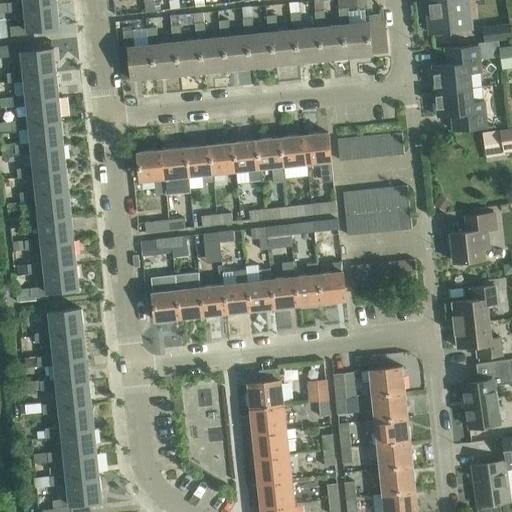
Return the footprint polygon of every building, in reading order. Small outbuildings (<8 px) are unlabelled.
[(10,12),(27,10),(26,6),(59,2),(58,0),(25,0),(26,1),(10,3),(10,12)] [(145,0),(147,12),(156,11),(155,0),(145,0)] [(323,0),(314,0),(316,11),(324,9),(323,0)] [(338,0),(339,8),(349,7),(355,7),(354,0),(338,0)] [(426,0),(430,33),(473,29),(469,0),(426,0)] [(26,6),(27,10),(28,25),(12,27),(13,36),(30,34),(30,31),(62,28),(59,2),(26,6)] [(299,2),(290,3),(291,13),(300,12),(299,2)] [(0,13),(10,12),(10,3),(0,3),(0,13)] [(242,7),(243,18),(253,17),(252,7),(242,7)] [(346,25),(351,57),(374,54),(370,22),(351,24),(349,7),(339,8),(341,25),(346,25)] [(322,28),(326,59),(351,57),(346,25),(341,25),(327,27),(326,9),(324,9),(324,10),(316,11),(318,28),(322,28)] [(194,13),(196,23),(204,22),(204,12),(194,13)] [(298,30),(302,61),(326,59),(322,28),(318,28),(303,29),(301,12),(300,12),(291,13),(293,30),(298,30)] [(171,15),(172,25),(180,24),(179,15),(171,15)] [(275,32),(280,64),(302,61),(298,30),(293,30),(279,32),(277,15),(268,15),(269,33),(275,32)] [(250,35),(255,66),(280,64),(275,32),(269,33),(254,34),(253,17),(243,18),(245,35),(250,35)] [(228,37),(231,69),(255,66),(250,35),(245,35),(231,37),(229,19),(226,20),(220,20),(222,37),(228,37)] [(202,40),(206,71),(231,69),(228,37),(222,37),(207,39),(205,22),(196,23),(197,40),(202,40)] [(482,26),(484,42),(511,38),(511,28),(511,23),(482,26)] [(178,42),(182,74),(206,71),(202,40),(197,40),(196,40),(183,42),(182,24),(180,24),(172,25),(174,43),(178,42)] [(148,28),(150,45),(155,45),(158,76),(182,74),(178,42),(174,43),(160,44),(158,27),(155,27),(148,28)] [(134,29),(124,30),(126,47),(130,47),(133,79),(158,76),(155,45),(150,45),(136,47),(134,29)] [(511,67),(511,43),(501,44),(502,68),(511,67)] [(11,44),(0,45),(0,57),(12,56),(11,44)] [(434,65),(436,89),(473,87),(472,73),(482,73),(480,45),(446,49),(448,64),(434,65)] [(126,47),(119,48),(120,61),(122,80),(133,79),(130,47),(126,47)] [(10,83),(26,81),(26,76),(58,72),(55,49),(23,52),(23,55),(25,72),(9,74),(10,83)] [(12,107),(29,105),(28,100),(60,96),(58,72),(26,76),(26,81),(28,95),(11,98),(12,107)] [(473,87),(436,89),(439,117),(453,116),(454,131),(488,128),(486,101),(474,102),(473,87)] [(15,131),(31,129),(31,124),(63,120),(60,96),(28,100),(29,105),(30,119),(14,121),(15,131)] [(17,155),(34,152),(33,147),(66,144),(63,120),(31,124),(31,129),(33,143),(16,145),(17,153),(17,155)] [(14,121),(0,122),(0,129),(0,133),(15,131),(14,121)] [(501,130),(504,152),(511,150),(511,128),(508,129),(501,130)] [(501,130),(483,133),(486,157),(505,154),(504,152),(501,130)] [(329,132),(304,135),(307,163),(320,162),(322,178),(333,177),(329,132)] [(402,132),(391,133),(394,154),(404,153),(402,132)] [(391,133),(380,135),(383,155),(394,154),(391,133)] [(304,135),(281,137),(284,166),(307,163),(304,135)] [(380,135),(369,136),(372,156),(383,155),(380,135)] [(369,136),(359,137),(362,157),(372,156),(369,136)] [(281,137),(257,139),(260,168),(272,167),(274,183),(286,182),(284,166),(281,137)] [(359,137),(348,138),(351,159),(362,157),(359,137)] [(351,159),(348,138),(337,140),(340,160),(351,159)] [(257,139),(235,142),(238,171),(248,169),(249,178),(261,177),(260,168),(257,139)] [(235,142),(210,144),(213,173),(238,171),(235,142)] [(20,178),(36,176),(35,171),(68,167),(66,144),(33,147),(34,152),(35,167),(19,169),(20,178)] [(210,144),(186,147),(189,175),(201,174),(202,183),(214,181),(213,173),(210,144)] [(16,145),(0,147),(0,148),(1,156),(17,153),(16,145)] [(186,147),(162,149),(165,178),(178,177),(178,185),(190,184),(189,175),(186,147)] [(165,178),(162,149),(138,151),(141,180),(155,179),(157,196),(167,195),(165,178)] [(22,203),(38,201),(38,195),(71,192),(68,167),(35,171),(36,176),(38,191),(21,193),(22,203)] [(408,185),(398,186),(400,208),(410,206),(408,185)] [(398,186),(387,187),(390,209),(400,208),(398,186)] [(387,187),(377,189),(379,210),(390,209),(387,187)] [(377,189),(366,190),(368,211),(379,210),(377,189)] [(366,190),(354,191),(357,213),(368,211),(366,190)] [(343,192),(345,214),(357,213),(354,191),(343,192)] [(25,226),(41,224),(41,218),(73,215),(71,192),(38,195),(38,201),(40,215),(24,217),(25,226)] [(441,194),(433,204),(444,212),(452,203),(441,194)] [(152,217),(188,213),(187,205),(173,206),(172,197),(151,199),(152,217)] [(234,198),(204,202),(205,213),(236,209),(234,198)] [(336,201),(311,204),(312,214),(337,211),(336,201)] [(311,204),(288,206),(289,216),(312,214),(311,204)] [(288,206),(264,209),(265,219),(289,216),(288,206)] [(410,206),(400,208),(403,229),(412,228),(410,206)] [(400,208),(390,209),(391,230),(403,229),(400,208)] [(265,219),(264,209),(249,211),(250,221),(265,219)] [(390,209),(379,210),(380,231),(391,230),(390,209)] [(379,210),(368,211),(370,233),(380,231),(379,210)] [(368,211),(357,213),(359,234),(370,233),(368,211)] [(218,214),(217,214),(218,224),(233,223),(232,212),(222,213),(218,214)] [(357,213),(345,214),(347,235),(359,234),(357,213)] [(218,224),(217,214),(202,216),(203,226),(218,224)] [(28,249),(44,248),(43,243),(76,239),(73,215),(41,218),(41,224),(42,238),(26,240),(28,249)] [(452,234),(455,263),(486,259),(484,249),(490,249),(488,231),(497,230),(495,215),(466,217),(468,232),(452,234)] [(24,216),(10,218),(11,227),(25,226),(24,216)] [(184,217),(170,219),(170,229),(185,227),(184,217)] [(170,229),(170,219),(145,222),(146,232),(170,229)] [(313,221),(314,231),(315,242),(340,239),(338,219),(313,221)] [(290,224),(291,234),(314,231),(313,221),(290,224)] [(281,225),(282,235),(291,234),(290,224),(281,225)] [(266,227),(267,237),(282,235),(281,225),(266,227)] [(252,239),(267,237),(266,227),(251,228),(252,239)] [(234,230),(218,232),(220,242),(235,240),(234,230)] [(220,242),(218,232),(203,233),(204,244),(220,242)] [(186,235),(171,237),(172,248),(187,246),(186,235)] [(172,248),(171,237),(156,239),(157,250),(172,248)] [(267,237),(260,238),(261,250),(269,249),(268,237),(267,237)] [(30,273),(46,272),(46,267),(79,263),(76,239),(43,243),(44,248),(45,262),(29,264),(30,273)] [(26,240),(12,241),(13,251),(28,249),(26,240)] [(416,259),(405,261),(407,281),(418,280),(416,259)] [(284,277),(272,279),(275,307),(298,304),(295,276),(294,261),(282,262),(284,277)] [(395,261),(384,263),(386,284),(396,283),(395,261)] [(405,261),(395,261),(396,283),(407,281),(405,261)] [(46,267),(46,272),(48,286),(32,288),(32,297),(49,296),(48,293),(82,289),(79,263),(46,267)] [(308,275),(295,276),(298,304),(322,302),(319,273),(318,263),(307,264),(308,275)] [(384,263),(373,264),(376,285),(386,284),(384,263)] [(29,264),(16,265),(17,275),(30,273),(29,264)] [(373,264),(362,265),(365,286),(376,285),(373,264)] [(365,286),(362,265),(350,267),(353,287),(365,286)] [(261,280),(248,281),(251,310),(275,307),(272,279),(270,268),(260,269),(261,280)] [(200,271),(198,272),(204,315),(227,312),(224,284),(202,286),(201,279),(200,271)] [(343,271),(319,273),(322,302),(346,299),(343,271)] [(198,272),(175,274),(180,317),(204,315),(198,272)] [(180,317),(175,274),(151,277),(152,292),(156,320),(180,317)] [(248,281),(224,284),(227,312),(251,310),(248,281)] [(453,302),(456,325),(495,321),(494,305),(498,304),(496,286),(471,288),(472,300),(453,302)] [(32,288),(16,289),(18,302),(33,300),(32,297),(32,288)] [(36,343),(53,341),(53,336),(85,331),(82,309),(50,313),(52,331),(35,333),(36,343)] [(495,321),(456,325),(458,348),(476,347),(478,358),(503,356),(501,337),(497,337),(495,321)] [(39,367),(56,365),(55,360),(88,357),(85,331),(53,336),(53,341),(55,355),(38,357),(39,367)] [(460,350),(446,350),(445,369),(460,369),(460,350)] [(25,357),(26,368),(38,367),(36,356),(25,357)] [(41,391),(58,389),(58,384),(90,381),(88,357),(55,360),(56,365),(57,379),(40,381),(41,391)] [(476,364),(479,381),(463,384),(469,427),(501,423),(496,385),(511,382),(511,358),(479,363),(476,364)] [(371,382),(372,395),(405,391),(403,367),(370,370),(370,371),(362,372),(363,383),(371,382)] [(249,388),(251,409),(284,405),(281,380),(280,380),(279,368),(259,370),(260,382),(248,383),(249,388)] [(333,375),(336,398),(356,396),(354,372),(333,375)] [(27,381),(28,391),(40,390),(39,380),(27,381)] [(44,415),(61,413),(60,407),(92,403),(90,381),(58,384),(58,389),(60,403),(43,405),(44,415)] [(326,381),(306,384),(308,403),(328,401),(326,381)] [(372,395),(375,420),(408,417),(405,391),(372,395)] [(47,438),(64,437),(62,431),(95,427),(92,403),(60,407),(61,413),(62,427),(46,428),(47,438)] [(251,409),(254,435),(287,431),(284,405),(251,409)] [(376,432),(378,444),(411,441),(408,417),(375,420),(366,421),(367,433),(376,432)] [(338,423),(341,447),(351,447),(349,423),(338,423)] [(52,461),(66,460),(66,455),(98,453),(95,427),(62,431),(64,437),(65,451),(48,453),(49,462),(52,461)] [(287,431),(254,435),(256,457),(289,454),(288,441),(296,440),(295,430),(287,431)] [(322,435),(324,451),(334,450),(332,434),(322,435)] [(507,461),(472,465),(478,506),(502,502),(511,501),(506,470),(511,469),(511,436),(504,437),(507,461)] [(378,444),(380,469),(413,465),(411,441),(378,444)] [(351,447),(341,447),(342,463),(353,462),(351,447)] [(48,453),(33,454),(34,463),(49,462),(48,453)] [(54,476),(35,478),(36,488),(52,486),(69,484),(69,479),(101,476),(98,453),(66,455),(66,460),(52,461),(54,476)] [(256,457),(259,482),(292,480),(289,454),(256,457)] [(380,469),(383,493),(416,490),(413,465),(380,469)] [(69,479),(69,484),(70,499),(54,501),(54,509),(43,510),(43,511),(72,511),(71,505),(103,501),(101,476),(69,479)] [(259,482),(262,507),(295,504),(292,480),(259,482)] [(344,482),(346,497),(356,496),(355,481),(344,482)] [(327,484),(329,501),(340,500),(338,483),(327,484)] [(383,493),(385,511),(418,511),(416,490),(383,493)] [(346,497),(347,510),(358,509),(356,496),(346,497)] [(341,511),(340,500),(329,501),(330,511),(341,511)] [(511,508),(511,501),(502,502),(503,511),(507,511),(511,511),(511,508)]
